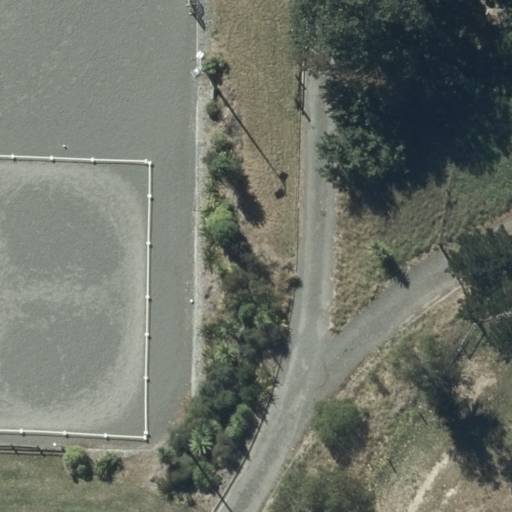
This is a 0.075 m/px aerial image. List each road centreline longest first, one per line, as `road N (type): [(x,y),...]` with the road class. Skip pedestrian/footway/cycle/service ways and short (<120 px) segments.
road 1 (track): [(308,401),(327,293),(326,0)]
road 2 (track): [(240,511),(308,401),(403,309),(511,234)]
